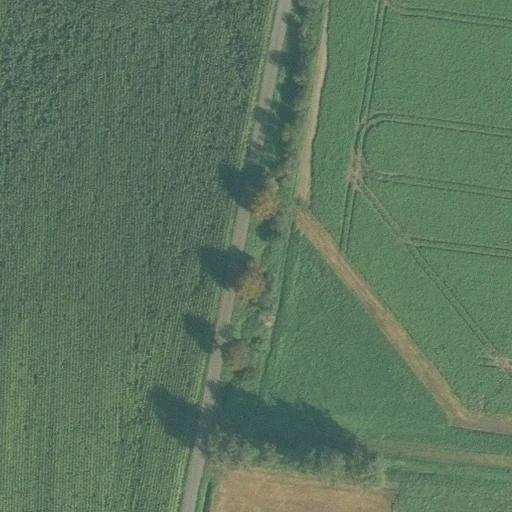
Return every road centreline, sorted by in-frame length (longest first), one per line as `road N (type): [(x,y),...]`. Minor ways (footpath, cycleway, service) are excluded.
road 1 (unclassified): [(187,511),(283,0)]
road 2 (track): [(511,465),(202,434)]
